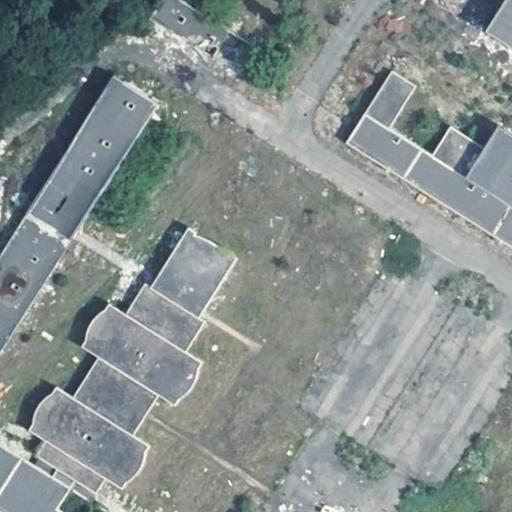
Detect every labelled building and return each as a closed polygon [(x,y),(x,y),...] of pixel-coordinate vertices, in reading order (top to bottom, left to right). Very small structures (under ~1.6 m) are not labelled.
[(160,0),(151,18),(214,53),(229,27),(179,0),(160,0)] [(511,0),(503,0),(484,35),(511,49),(511,0)] [(341,152),(511,248),(511,122),(476,140),(448,125),(432,152),(392,130),(418,84),(388,68),(341,152)] [(103,73),(0,259),(0,357),(65,240),(73,244),(153,100),(103,73)] [(203,311),(236,258),(187,227),(151,285),(144,283),(125,313),(107,301),(85,336),(82,347),(97,357),(74,393),(52,387),(33,417),(29,432),(40,439),(35,457),(53,469),(48,476),(60,483),(92,492),(96,494),(104,482),(126,488),(145,457),(149,444),(133,434),(156,398),(178,403),(197,373),(201,361),(191,355),(203,311)] [(0,442),(0,511),(62,511),(57,509),(71,485),(0,442)]
